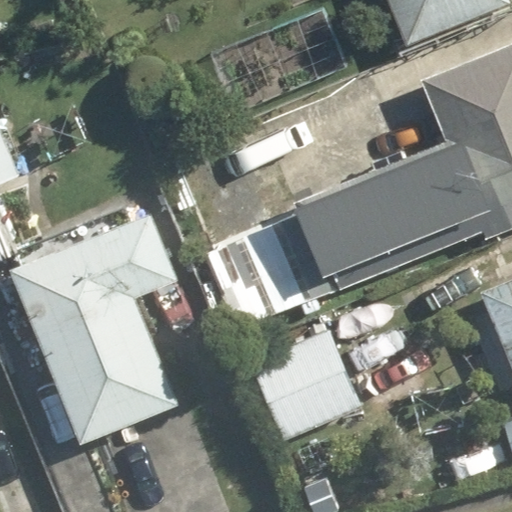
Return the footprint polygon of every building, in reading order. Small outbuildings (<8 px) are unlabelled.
[(511,0),(394,0),(410,40),(511,0)] [(511,39),(423,75),(449,141),(274,210),(299,273),(324,264),(333,286),(489,225),(493,234),(511,226),(511,39)] [(0,126),(0,245),(18,237),(0,195),(0,181),(20,173),(0,126)] [(230,136),(164,166),(183,207),(249,177),(230,136)] [(150,203),(12,259),(84,435),(180,396),(137,292),(179,275),(150,203)] [(511,278),(480,293),(511,361),(511,278)] [(332,330),(255,364),(288,439),(363,406),(355,388),(374,380),(353,332),(336,339),(332,330)]
